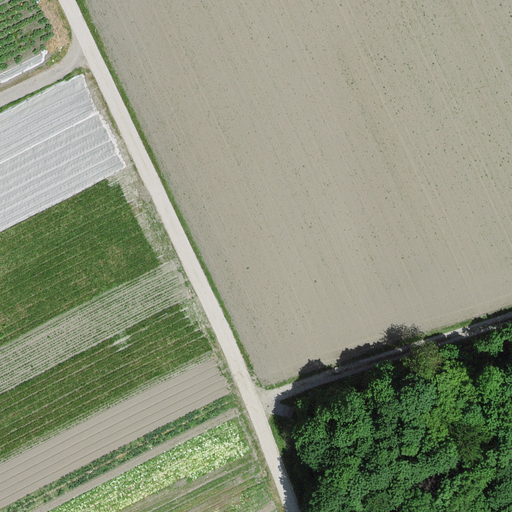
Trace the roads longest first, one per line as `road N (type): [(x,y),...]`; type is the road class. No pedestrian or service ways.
road 1 (track): [(66,0),(252,401),(292,511)]
road 2 (track): [(252,401),(511,318)]
